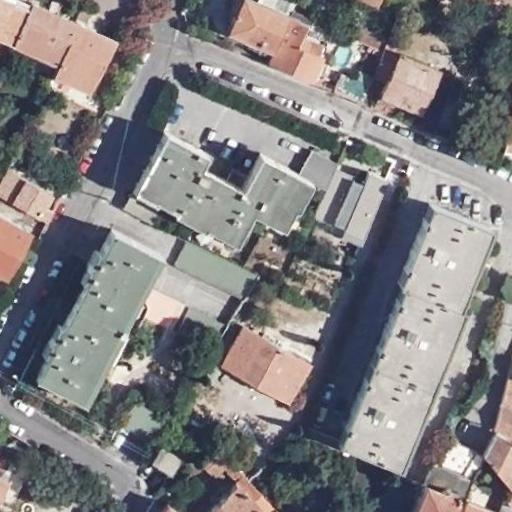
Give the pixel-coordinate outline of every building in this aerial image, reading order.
[(0,0),(0,38),(11,44),(28,7),(11,0),(0,0)] [(268,51),(288,13),(258,0),(237,0),(223,31),(268,51)] [(55,64),(75,21),(31,1),(28,7),(11,44),(55,64)] [(268,51),(266,57),(310,76),(320,54),(315,51),(320,42),(299,31),(304,20),(288,13),(268,51)] [(386,41),(387,40),(373,33),(374,31),(350,20),(345,31),(383,49),(386,41)] [(91,28),(75,21),(55,64),(51,75),(87,90),(115,39),(100,32),(96,39),(87,35),(91,28)] [(100,32),(91,28),(87,35),(96,39),(100,32)] [(373,107),(392,115),(399,100),(415,108),(433,68),(401,55),(404,49),(386,41),(383,49),(371,75),(385,82),(373,107)] [(337,77),(332,88),(360,101),(367,84),(354,78),(351,83),(337,77)] [(511,108),(501,152),(511,154),(511,108)] [(326,187),(337,162),(310,148),(296,172),(257,151),(239,186),(198,165),(205,152),(162,130),(121,207),(151,221),(162,202),(233,239),(252,208),(282,223),(306,178),(326,187)] [(208,156),(203,165),(240,184),(244,175),(208,156)] [(0,194),(36,215),(51,190),(8,163),(0,176),(0,194)] [(365,169),(361,178),(340,169),(317,225),(360,243),(386,178),(365,169)] [(338,441),(304,428),(295,444),(326,457),(327,454),(347,462),(354,449),(396,465),(460,308),(455,305),(487,226),(430,202),(395,285),(400,287),(338,441)] [(0,272),(2,274),(26,230),(4,217),(7,213),(0,209),(0,272)] [(44,356),(32,377),(80,402),(129,310),(171,329),(184,305),(142,285),(157,259),(156,251),(111,228),(94,261),(88,258),(78,278),(83,281),(61,325),(54,322),(38,352),(44,356)] [(246,298),(261,275),(188,239),(176,264),(246,298)] [(213,350),(229,326),(192,308),(178,333),(213,350)] [(257,376),(290,394),(307,364),(238,327),(217,366),(252,385),(257,376)] [(284,403),(290,394),(257,376),(252,385),(284,403)] [(494,431),(511,440),(511,382),(504,379),(490,429),(494,431)] [(120,423),(153,443),(157,438),(167,422),(135,401),(120,423)] [(504,498),(511,502),(511,477),(505,474),(511,450),(511,440),(494,431),(480,456),(509,486),(504,498)] [(210,450),(216,445),(208,436),(202,441),(210,450)] [(470,479),(480,456),(447,437),(436,464),(470,479)] [(167,469),(177,454),(158,443),(149,458),(167,469)] [(248,478),(267,461),(256,448),(235,465),(248,478)] [(9,462),(0,457),(0,485),(5,476),(2,474),(9,462)] [(385,469),(358,457),(344,483),(371,497),(385,469)] [(269,511),(275,507),(248,478),(235,465),(230,459),(224,465),(237,478),(200,511),(269,511)] [(461,497),(470,479),(436,464),(432,462),(422,484),(410,511),(465,511),(466,511),(457,507),(461,497)] [(477,482),(470,479),(461,497),(470,500),(477,482)] [(465,511),(497,511),(470,500),(461,497),(457,507),(466,511),(465,511)] [(173,511),(163,502),(156,511),(173,511)]
